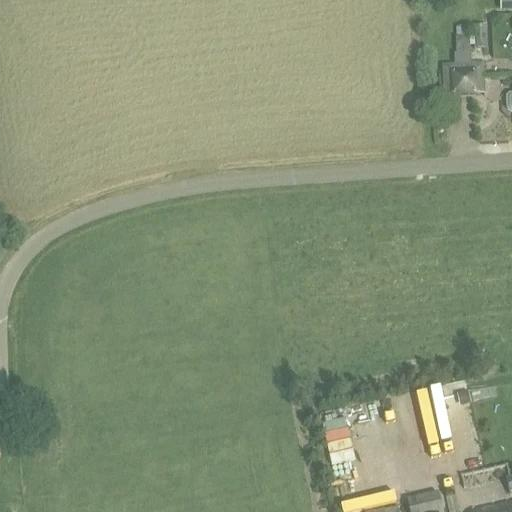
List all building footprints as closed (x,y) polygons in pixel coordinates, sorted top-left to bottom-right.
[(511,0),(499,0),(500,13),(511,12),(511,0)] [(457,39),(466,39),(466,29),(457,29),(457,39)] [(457,39),(457,56),(469,56),(469,39),(466,39),(457,39)] [(441,66),(442,98),(484,95),(483,64),(441,66)] [(427,386),(433,410),(441,408),(436,384),(427,386)] [(468,392),(457,395),(460,407),(471,404),(468,392)] [(423,482),(423,472),(397,473),(397,482),(423,482)] [(407,500),(409,511),(442,511),(438,493),(407,500)] [(511,511),(511,503),(475,511),(511,511)]
